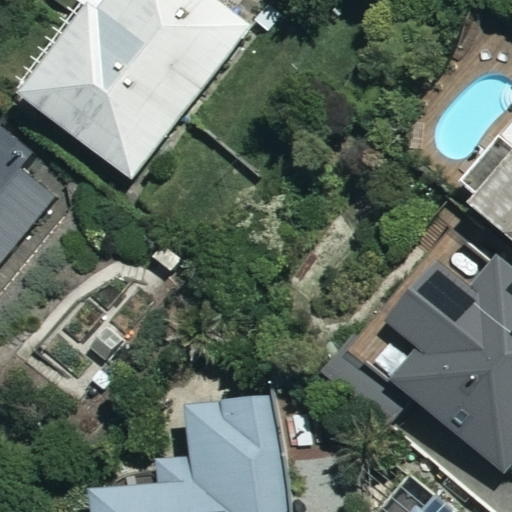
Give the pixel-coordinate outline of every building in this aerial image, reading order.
[(276,14),(257,0),(98,0),(92,9),(113,25),(48,111),(147,185),(276,14)] [(0,282),(77,189),(0,125),(0,282)] [(511,157),(477,199),(511,229),(511,157)] [(511,282),(496,301),(471,280),(422,339),(448,360),(419,395),(511,471),(511,282)] [(113,498),(113,511),(286,511),(281,408),(203,412),(206,465),(170,468),(171,495),(113,498)] [(470,511),(426,479),(401,511),(470,511)]
